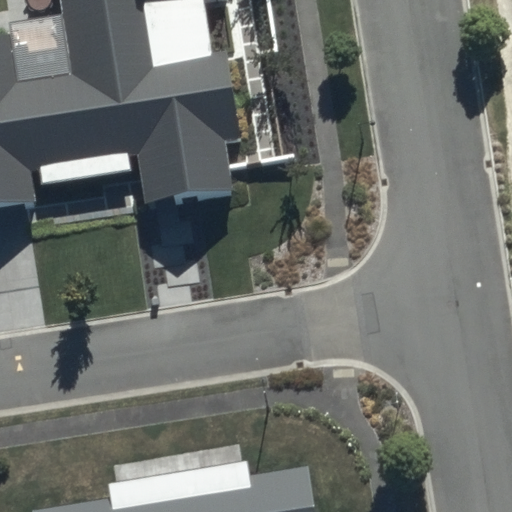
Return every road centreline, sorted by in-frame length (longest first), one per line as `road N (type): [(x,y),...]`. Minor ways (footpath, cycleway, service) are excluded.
road 1 (residential): [(0,370),(455,304)]
road 2 (residential): [(407,0),(455,304)]
road 3 (residential): [(455,304),(487,511)]
